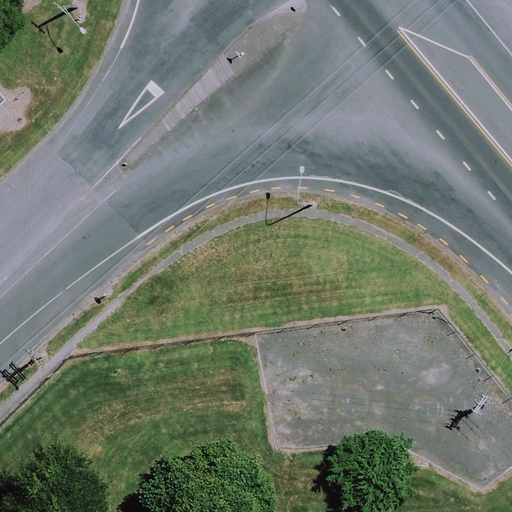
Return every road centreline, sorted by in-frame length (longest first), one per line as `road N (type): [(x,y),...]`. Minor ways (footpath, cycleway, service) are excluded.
road 1 (residential): [(299,0),(0,283)]
road 2 (secondary): [(511,139),(395,0)]
